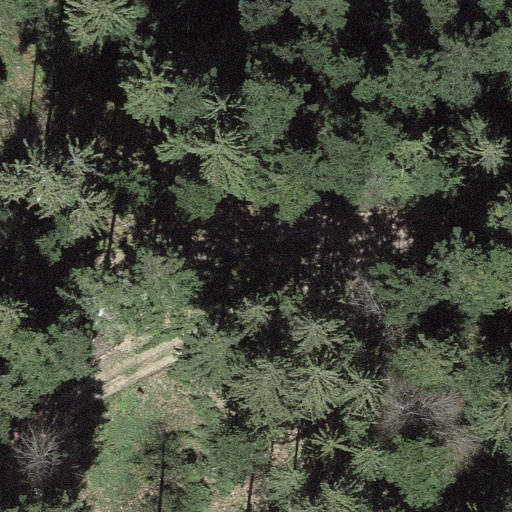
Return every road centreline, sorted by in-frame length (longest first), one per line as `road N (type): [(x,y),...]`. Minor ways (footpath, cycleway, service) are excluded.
road 1 (track): [(0,466),(151,368),(485,220)]
road 2 (track): [(0,304),(285,240),(485,220)]
